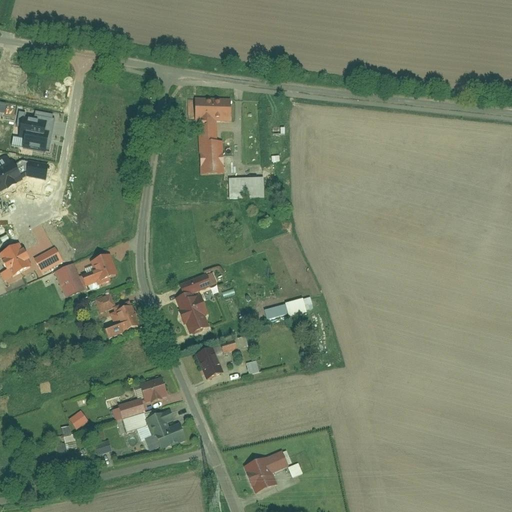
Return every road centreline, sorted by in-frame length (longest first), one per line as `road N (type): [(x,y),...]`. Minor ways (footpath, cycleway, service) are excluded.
road 1 (residential): [(172,71),(141,235),(143,292),(211,451)]
road 2 (residential): [(511,116),(172,71)]
road 3 (unclassified): [(0,499),(211,451)]
road 4 (residential): [(84,53),(54,202),(18,220)]
